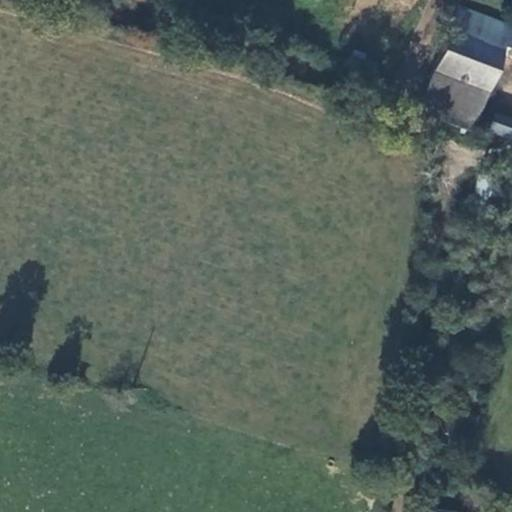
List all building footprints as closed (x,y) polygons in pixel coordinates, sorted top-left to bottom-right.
[(511,56),(511,20),(466,0),(456,0),(433,61),(488,86),(505,52),(511,56)] [(415,108),(467,133),(477,111),(481,100),(488,86),(433,61),(415,108)] [(481,100),(477,111),(478,115),(482,118),(486,116),(489,113),(490,108),(489,104),(485,101),(481,100)] [(511,118),(496,107),(488,122),(511,136),(511,133),(511,118)] [(482,169),(477,184),(467,209),(494,217),(507,177),(482,169)]
